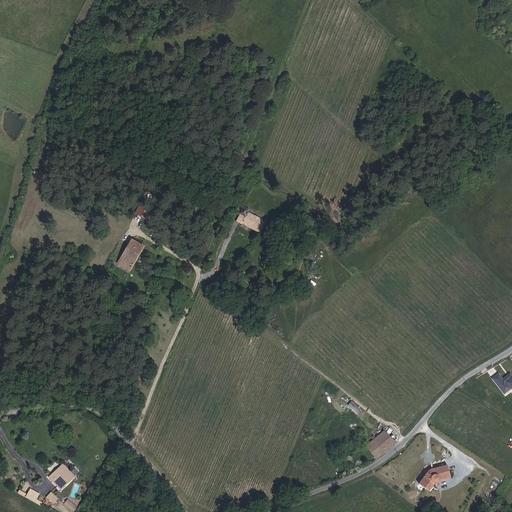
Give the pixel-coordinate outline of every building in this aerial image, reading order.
[(149,221),(153,213),(140,206),(136,213),(149,221)] [(260,233),(266,222),(248,213),(249,210),(243,207),(240,214),(241,214),(237,221),(242,224),(241,226),(243,227),(244,225),(260,233)] [(118,264),(130,271),(144,246),(131,240),(118,264)] [(491,377),(503,394),(511,388),(511,375),(510,372),(502,377),(499,372),(491,377)] [(347,406),(359,414),(362,410),(350,401),(347,406)] [(376,459),(397,442),(384,430),(376,438),(373,436),(371,438),(373,440),(365,446),(376,459)] [(441,461),(445,459),(439,452),(426,455),(419,459),(404,479),(412,484),(426,464),(428,466),(431,464),(433,464),(435,461),(437,463),(440,460),(441,461)] [(340,468),(339,468),(335,463),(334,464),(336,467),(334,468),(337,472),(339,471),(341,474),(345,473),(344,471),(343,472),(340,468)] [(440,479),(450,476),(447,465),(432,469),(430,470),(427,473),(419,484),(428,490),(433,483),(434,483),(436,483),(437,483),(438,482),(440,481),(440,480),(440,479)] [(49,477),(57,485),(68,475),(60,467),(49,477)] [(29,488),(25,497),(35,502),(39,493),(29,488)] [(46,498),(52,503),(57,498),(51,492),(46,498)] [(71,510),(74,506),(68,500),(64,504),(71,510)]
